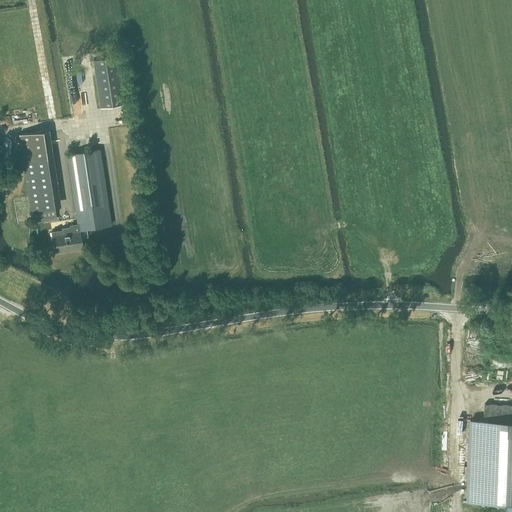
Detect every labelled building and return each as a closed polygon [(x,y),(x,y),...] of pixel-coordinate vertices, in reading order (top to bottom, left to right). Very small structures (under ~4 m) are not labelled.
[(100,107),(124,104),(117,56),(93,60),(100,107)] [(50,129),(19,135),(30,210),(32,210),(33,223),(57,219),(55,207),(62,206),(50,129)] [(78,230),(80,230),(111,225),(100,149),(67,154),(77,223),(78,230)] [(62,230),(51,231),(52,240),(55,240),(57,252),(83,248),(80,230),(78,230),(77,223),(70,224),(70,226),(62,228),(62,230)] [(471,420),(468,501),(511,503),(511,405),(485,404),(484,420),(471,420)]
